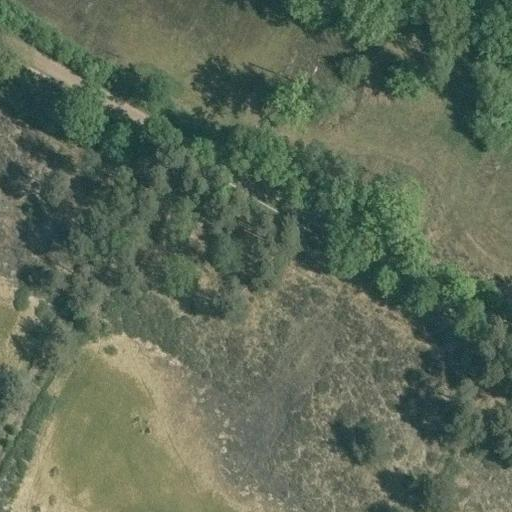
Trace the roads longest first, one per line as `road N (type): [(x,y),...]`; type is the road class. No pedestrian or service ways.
road 1 (track): [(184,143),(511,334)]
road 2 (track): [(0,38),(184,143)]
